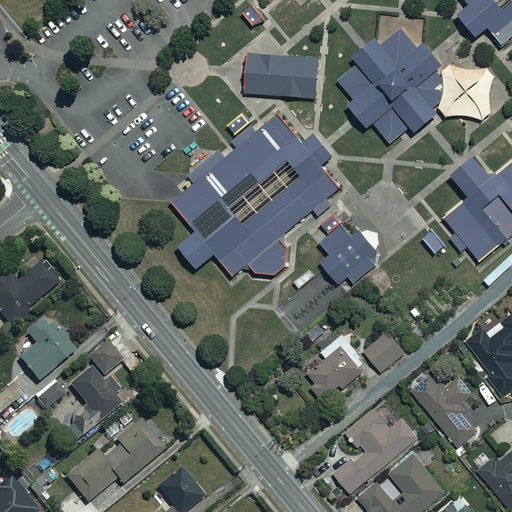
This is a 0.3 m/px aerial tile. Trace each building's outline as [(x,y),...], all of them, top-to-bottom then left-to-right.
[(511,0),(469,0),(471,3),(461,11),(470,22),(480,34),(490,26),(499,36),(505,45),(511,40),(511,39),(511,0)] [(254,2),(244,10),(256,24),(260,21),(265,19),(267,18),(254,2)] [(356,55),(360,60),(366,67),(353,77),(364,91),(356,97),(353,100),(351,102),(353,105),(359,111),(361,114),(363,117),(370,125),(376,121),(391,140),(399,134),(412,123),(418,130),(424,125),(430,120),(442,111),(436,104),(455,88),(439,69),(446,63),(436,50),(434,48),(426,38),(423,40),(420,43),(404,22),(383,40),(378,34),(376,36),(366,43),(364,45),(360,48),(356,52),(355,53),(356,55)] [(316,97),(318,97),(321,56),(285,53),(249,50),(246,91),(268,93),(280,94),(316,97)] [(354,94),(356,97),(364,91),(353,77),(366,67),(360,60),(356,63),(353,66),(352,66),(340,77),(349,88),(350,90),(354,94)] [(243,111),(228,123),(236,133),(254,118),(243,111)] [(329,156),(312,135),(304,142),(279,112),(265,124),(258,130),(254,125),(253,124),(234,139),(235,140),(239,144),(226,154),(223,150),(220,146),(216,149),(190,171),(188,172),(190,174),(195,180),(173,198),(176,201),(199,228),(181,243),(200,265),(209,258),(211,256),(212,255),(217,262),(222,257),(236,273),(244,266),(248,266),(255,267),(256,267),(258,270),(278,272),(287,263),(289,247),(289,244),(285,240),(286,231),(315,207),(319,212),(333,201),(331,199),(328,195),(340,185),(321,163),(329,156)] [(314,134),(312,135),(329,156),(332,154),(333,153),(325,144),(316,132),(314,134)] [(474,253),(481,261),(503,242),(506,246),(511,240),(509,237),(511,234),(511,161),(499,172),(493,172),(478,154),(477,153),(453,172),(455,174),(472,194),(445,217),(454,228),(457,231),(452,236),(464,250),(469,246),(474,253)] [(335,213),(323,223),(331,233),(343,222),(338,216),(335,213)] [(326,237),(321,241),(331,252),(322,260),(327,266),(340,283),(349,275),(355,282),(377,264),(378,252),(380,250),(362,227),(360,229),(354,234),(343,222),(331,233),(326,237)] [(428,232),(426,237),(438,251),(446,244),(432,226),(431,228),(428,232)] [(511,254),(483,281),(488,287),(511,265),(511,254)] [(454,261),(459,266),(464,261),(463,260),(460,257),(459,256),(454,261)] [(59,282),(42,261),(17,281),(10,273),(0,280),(0,311),(9,323),(59,282)] [(295,280),(300,287),(316,274),(311,268),(295,280)] [(511,313),(502,321),(506,326),(492,337),(484,326),(467,340),(492,373),(489,375),(505,396),(511,389),(511,313)] [(77,348),(48,314),(26,332),(36,343),(19,357),(39,380),(77,348)] [(390,329),(365,350),(383,372),(408,351),(390,329)] [(123,360),(107,340),(88,355),(103,375),(123,360)] [(301,376),(320,400),(360,369),(341,344),(301,376)] [(92,368),(71,385),(86,404),(66,421),(80,437),(120,403),(114,397),(121,391),(110,378),(104,383),(92,368)] [(472,393),(457,374),(441,388),(431,375),(412,391),(458,446),(476,431),(456,406),(472,393)] [(66,392),(58,381),(39,396),(48,407),(66,392)] [(391,428),(375,408),(345,433),(358,448),(361,445),(366,451),(354,462),(351,459),(334,473),(350,493),(416,438),(401,419),(391,428)] [(165,448),(140,417),(115,437),(119,442),(101,456),(98,451),(67,476),(87,502),(117,477),(122,483),(165,448)] [(511,451),(497,463),(494,458),(479,470),(511,511),(511,451)] [(420,511),(445,491),(413,454),(389,474),(404,491),(393,501),(376,481),(357,498),(368,511),(420,511)] [(165,511),(183,511),(205,495),(183,468),(159,487),(173,506),(165,511)] [(0,511),(38,511),(41,510),(13,475),(0,484),(0,486),(3,490),(0,492),(0,511)] [(441,511),(474,511),(467,503),(457,511),(451,504),(441,511)]
